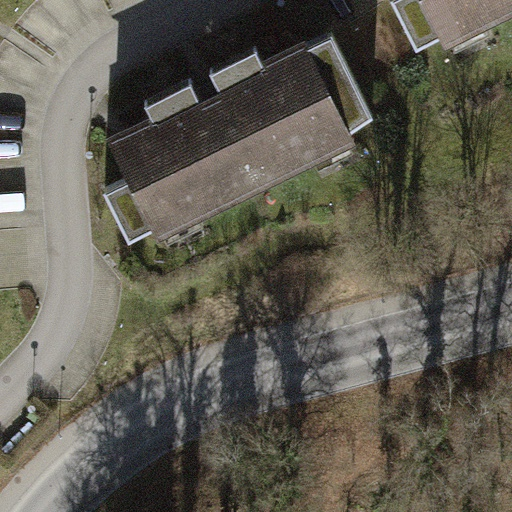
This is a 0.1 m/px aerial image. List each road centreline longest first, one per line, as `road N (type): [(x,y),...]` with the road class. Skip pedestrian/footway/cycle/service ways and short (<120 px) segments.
road 1 (unclassified): [(48,511),(70,485),(137,437),(243,383),(511,310)]
road 2 (residential): [(0,394),(56,335),(73,279),(67,150),(71,112),(89,74),(218,0)]
